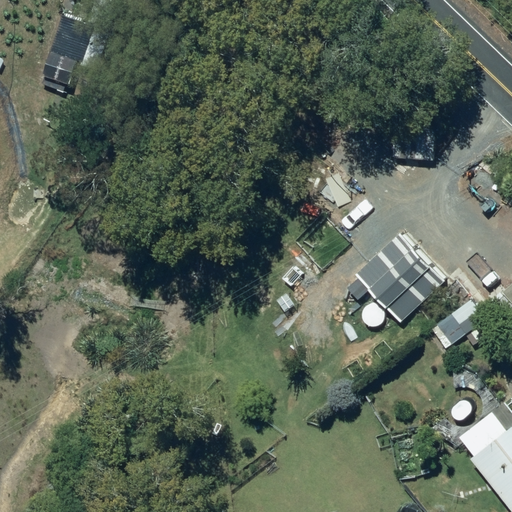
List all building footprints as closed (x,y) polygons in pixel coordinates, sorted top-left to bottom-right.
[(441,125),(401,125),(401,157),(441,157),(441,125)] [(370,176),(341,201),(365,229),(394,204),(370,176)] [(377,255),(389,269),(418,243),(408,231),(402,236),(394,227),(379,241),(385,248),(377,255)] [(474,298),(433,329),(446,347),(488,316),(474,298)] [(511,511),(511,433),(478,460),(511,503),(511,511)]
